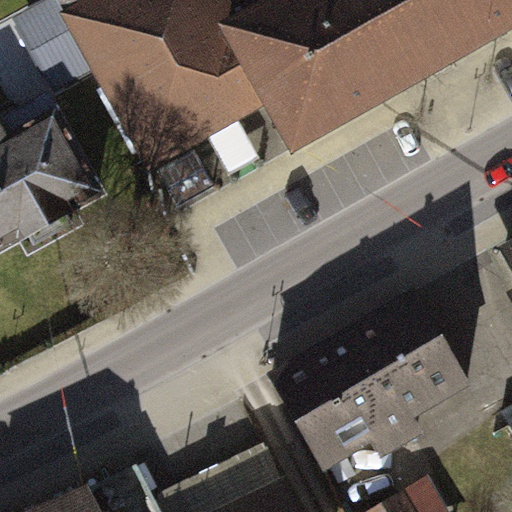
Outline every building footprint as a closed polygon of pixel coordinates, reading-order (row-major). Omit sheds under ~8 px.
[(187,137),(244,107),(202,26),(227,13),(249,0),(46,0),(133,165),(187,137)] [(511,0),(249,0),(227,13),(202,26),(244,107),(275,157),(435,66),(511,22),(511,0)] [(0,248),(92,198),(21,71),(0,82),(0,248)] [(511,237),(486,251),(511,297),(511,237)] [(352,321),(272,363),(327,467),(478,389),(423,284),(352,321)] [(282,511),(267,479),(194,511),(177,511),(148,451),(103,472),(18,511),(282,511)] [(457,511),(433,473),(384,504),(389,511),(457,511)]
